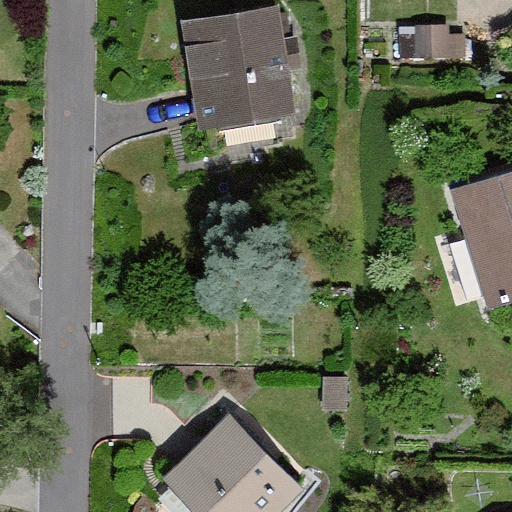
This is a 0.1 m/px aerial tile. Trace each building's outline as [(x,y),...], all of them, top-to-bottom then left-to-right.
[(279,0),(181,16),(199,123),(298,107),(280,0),(279,0)] [(416,26),(417,53),(468,50),(463,23),(416,26)] [(511,168),(451,186),(486,305),(511,297),(511,168)] [(322,410),(348,410),(349,374),(323,374),(322,410)] [(224,407),(159,472),(198,511),(277,511),(303,487),(224,407)]
